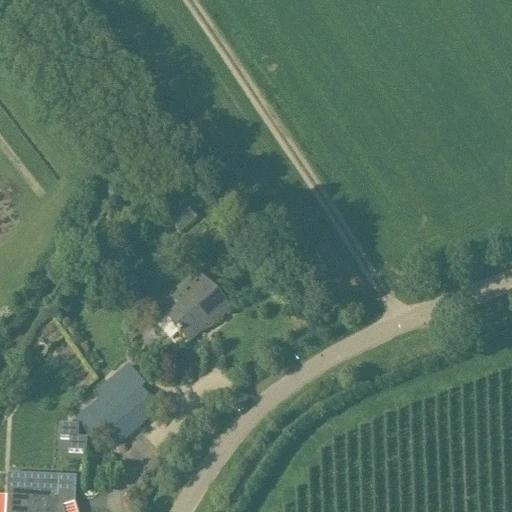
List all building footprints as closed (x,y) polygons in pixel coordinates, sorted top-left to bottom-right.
[(166,318),(167,319),(157,327),(170,342),(179,333),(188,344),(211,324),(212,326),(229,310),(198,275),(172,299),(179,307),(166,318)] [(104,386),(139,430),(159,413),(140,391),(145,386),(128,366),(104,386)] [(116,449),(139,430),(104,386),(95,393),(101,400),(87,412),(116,449)] [(68,453),(87,454),(87,440),(78,440),(79,427),(61,426),(60,440),(69,441),(68,453)] [(6,511),(63,511),(62,509),(75,505),(76,480),(8,476),(6,511)]
